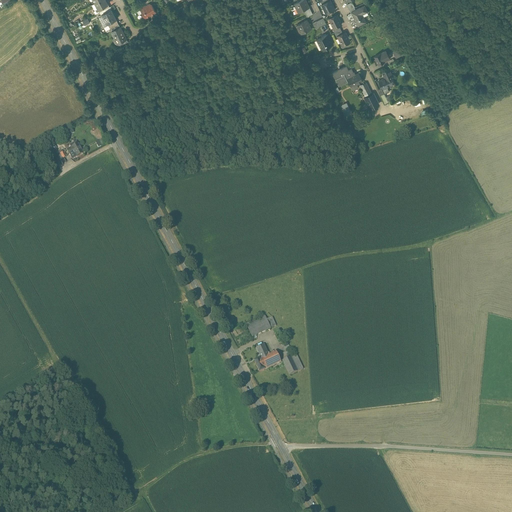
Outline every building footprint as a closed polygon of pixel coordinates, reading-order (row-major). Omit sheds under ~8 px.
[(106,0),(100,0),(96,2),(99,8),(108,4),(106,0)] [(305,0),(301,0),(294,4),(298,13),(303,10),(309,7),(305,0)] [(330,0),(322,4),(326,13),(334,9),(330,0)] [(108,4),(99,8),(97,9),(99,12),(109,7),(108,4)] [(150,4),(146,6),(144,6),(141,7),(141,9),(143,13),(142,14),(144,14),(144,16),(146,16),(147,17),(156,12),(151,4),(150,4)] [(355,10),(351,12),(358,26),(365,22),(363,17),(362,18),(360,14),(362,13),(363,14),(367,12),(364,6),(355,10)] [(111,9),(102,14),(107,24),(108,23),(113,21),(116,19),(111,9)] [(336,15),(329,18),(334,28),(339,26),(341,24),(336,15)] [(323,18),(316,21),(319,27),(326,24),(323,18)] [(116,19),(113,21),(108,23),(110,28),(119,24),(116,19)] [(307,20),(296,25),(300,34),(311,29),(307,20)] [(120,27),(111,32),(115,38),(113,39),(112,39),(113,39),(115,38),(117,43),(115,44),(115,45),(117,44),(126,39),(127,39),(120,27)] [(343,33),(338,36),(342,45),(350,42),(345,32),(343,33)] [(328,35),(317,40),(322,50),(333,45),(332,45),(329,40),(329,39),(327,35),(328,35)] [(398,50),(396,51),(394,52),(396,58),(403,54),(400,49),(398,50)] [(383,57),(381,53),(374,57),(378,65),(390,59),(388,54),(383,57)] [(346,66),(333,73),(336,79),(349,72),(348,70),(346,66)] [(348,70),(349,72),(336,79),(339,85),(347,81),(348,83),(351,82),(349,78),(355,75),(351,68),(348,70)] [(389,68),(382,71),(385,78),(386,77),(391,75),(392,75),(390,69),(389,68)] [(359,73),(355,74),(355,75),(349,78),(351,82),(352,85),(356,83),(363,80),(359,73)] [(391,75),(386,77),(389,85),(390,85),(394,83),(391,75)] [(385,78),(378,81),(381,88),(382,89),(387,86),(389,85),(386,77),(385,78)] [(368,88),(363,91),(366,97),(372,94),(368,88)] [(366,97),(365,98),(368,103),(367,105),(375,107),(375,105),(378,104),(373,94),(372,94),(366,97)] [(402,99),(391,103),(393,110),(404,106),(402,99)] [(78,144),(67,150),(69,153),(73,151),(75,156),(75,157),(83,153),(78,144)] [(63,152),(57,155),(60,160),(64,158),(66,157),(63,152)] [(266,320),(265,316),(247,324),(252,338),(271,329),(276,326),(272,317),(266,320)] [(261,358),(254,361),(259,372),(281,362),(276,350),(269,354),(264,345),(256,349),(261,358)] [(304,369),(297,354),(282,361),(289,376),(304,369)]
